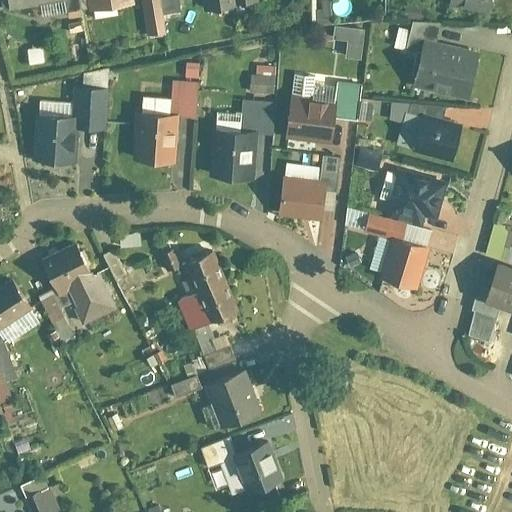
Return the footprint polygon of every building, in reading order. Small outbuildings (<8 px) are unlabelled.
[(81,0),(66,0),(69,10),(83,8),(81,0)] [(165,5),(163,0),(142,0),(148,32),(168,29),(165,5)] [(452,0),(452,3),(490,10),(491,0),(452,0)] [(426,37),(437,39),(441,20),(415,19),(408,47),(423,50),(426,37)] [(346,37),(346,55),(362,56),(363,25),(333,24),(332,36),(346,37)] [(414,83),(471,98),(483,51),(437,39),(426,37),(423,50),(414,83)] [(332,52),(344,52),(344,38),(333,38),(332,52)] [(188,61),(186,79),(199,80),(201,62),(188,61)] [(274,89),(275,64),(252,63),(251,89),(274,89)] [(175,78),(173,112),(181,112),(199,114),(201,80),(199,80),(186,79),(175,78)] [(336,100),(335,115),(360,117),(362,82),(338,80),(336,100)] [(34,157),(76,160),(79,125),(106,127),(109,85),(74,83),(72,113),(37,110),(34,157)] [(243,97),(241,129),(258,131),(274,132),(276,100),(243,97)] [(289,97),(286,136),(333,139),(335,115),(336,100),(289,97)] [(407,108),(398,142),(454,157),(463,122),(407,108)] [(133,156),(177,159),(181,112),(173,112),(137,109),(133,156)] [(215,127),(212,175),(254,178),(258,131),(241,129),(215,127)] [(357,161),(379,166),(383,151),(361,145),(357,161)] [(337,173),(337,153),(320,153),(320,173),(337,173)] [(400,167),(388,214),(407,219),(435,227),(448,179),(400,167)] [(324,218),(327,179),(282,175),(279,214),(324,218)] [(347,206),(344,222),(361,226),(364,209),(347,206)] [(394,235),(402,237),(407,219),(388,214),(371,210),(367,228),(394,235)] [(499,256),(510,260),(511,255),(511,227),(497,223),(487,252),(499,256)] [(383,277),(421,287),(432,244),(402,237),(394,235),(383,277)] [(77,238),(42,256),(56,284),(60,292),(68,289),(85,323),(118,306),(99,269),(94,271),(77,238)] [(168,269),(183,263),(175,245),(161,251),(168,269)] [(115,247),(105,252),(117,276),(127,271),(115,247)] [(209,320),(240,307),(216,247),(184,259),(209,320)] [(511,260),(510,260),(499,256),(484,298),(501,304),(511,308),(511,260)] [(0,283),(0,327),(33,306),(12,275),(0,283)] [(60,292),(56,284),(39,292),(53,319),(70,311),(60,292)] [(488,339),(501,304),(484,298),(480,297),(468,332),(488,339)] [(194,326),(206,355),(221,349),(209,320),(194,326)] [(3,338),(0,338),(0,383),(18,377),(3,338)] [(215,379),(240,368),(231,345),(221,349),(206,355),(215,379)] [(155,351),(159,361),(167,357),(163,348),(155,351)] [(222,426),(262,410),(244,367),(240,368),(215,379),(205,383),(222,426)] [(196,374),(171,381),(174,394),(200,386),(196,374)] [(171,386),(120,398),(124,415),(175,402),(171,386)] [(206,457),(235,446),(230,434),(201,446),(206,457)] [(250,491),(284,477),(269,439),(234,453),(250,491)] [(27,497),(51,486),(44,472),(20,484),(27,497)] [(27,497),(33,511),(49,511),(61,507),(51,486),(27,497)]
